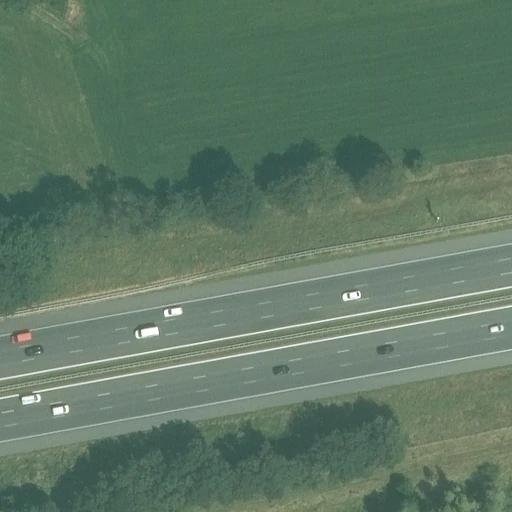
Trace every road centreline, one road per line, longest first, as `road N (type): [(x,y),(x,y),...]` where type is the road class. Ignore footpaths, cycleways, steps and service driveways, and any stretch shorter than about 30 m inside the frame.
road 1 (motorway): [(511,263),(0,356)]
road 2 (motorway): [(0,419),(511,327)]
